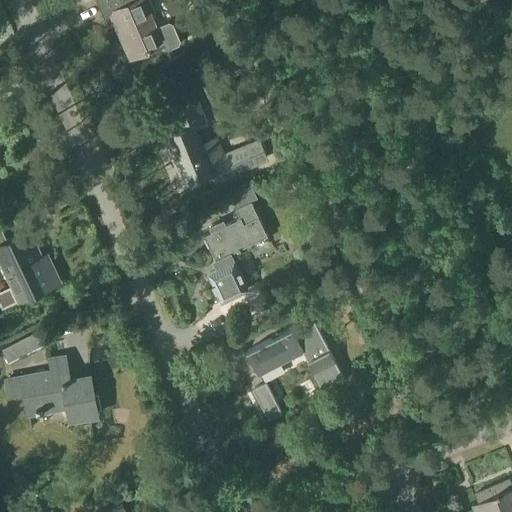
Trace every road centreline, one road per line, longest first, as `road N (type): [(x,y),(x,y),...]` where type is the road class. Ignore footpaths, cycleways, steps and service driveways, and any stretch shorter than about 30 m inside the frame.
road 1 (residential): [(233,511),(23,0)]
road 2 (residential): [(391,470),(511,424)]
